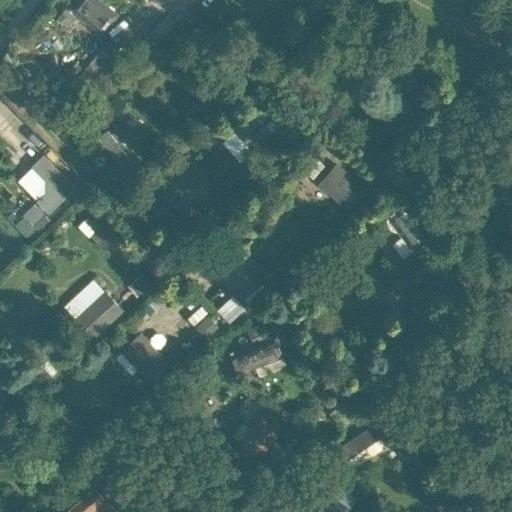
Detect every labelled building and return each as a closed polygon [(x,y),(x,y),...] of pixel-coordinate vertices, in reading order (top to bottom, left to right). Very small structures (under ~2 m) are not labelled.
[(77,0),(71,8),(102,33),(117,14),(99,0),(77,0)] [(463,32),(508,51),(511,41),(511,34),(470,17),(463,32)] [(83,71),(98,84),(116,62),(111,58),(122,44),(112,35),(83,71)] [(399,120),(408,123),(418,89),(393,82),(385,107),(401,112),(399,120)] [(234,131),(253,151),(280,126),(261,106),(234,131)] [(98,136),(124,170),(134,162),(108,128),(98,136)] [(49,211),(74,186),(44,155),(19,180),(49,211)] [(493,173),(482,182),(498,204),(511,193),(511,159),(504,165),(501,162),(491,170),(493,173)] [(318,184),(350,211),(369,189),(337,162),(318,184)] [(366,181),(376,190),(384,181),(374,172),(366,181)] [(388,215),(387,220),(388,225),(391,229),(395,231),(400,232),(403,236),(393,243),(404,257),(414,250),(410,246),(429,232),(407,201),(388,215)] [(23,216),(33,226),(44,214),(34,205),(23,216)] [(41,232),(52,222),(46,216),(35,227),(41,232)] [(142,273),(131,284),(142,296),(153,285),(142,273)] [(105,290),(75,317),(94,338),(124,310),(105,290)] [(218,309),(230,321),(245,306),(233,294),(218,309)] [(219,326),(209,314),(196,326),(206,338),(219,326)] [(231,351),(240,373),(281,357),(272,335),(268,337),(262,322),(248,328),(254,342),(231,351)] [(120,349),(150,380),(170,361),(141,330),(120,349)] [(348,350),(355,372),(377,365),(371,344),(348,350)] [(511,390),(511,381),(497,370),(486,385),(505,400),(511,390)] [(190,416),(202,402),(189,391),(177,404),(190,416)] [(284,423),(247,398),(239,409),(256,420),(241,442),(261,456),(284,423)] [(342,445),(357,466),(385,447),(371,425),(342,445)] [(487,484),(470,464),(470,463),(451,480),(469,502),(487,484)] [(305,489),(340,511),(347,511),(358,496),(318,469),(305,489)] [(66,511),(90,511),(93,510),(95,511),(114,511),(116,510),(94,486),(66,511)]
